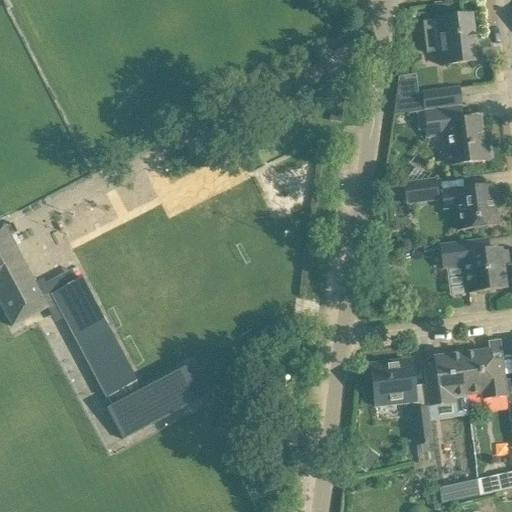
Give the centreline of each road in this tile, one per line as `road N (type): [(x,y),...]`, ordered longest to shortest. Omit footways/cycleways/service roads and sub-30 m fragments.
road 1 (residential): [(345,332),(388,0)]
road 2 (residential): [(320,511),(345,332)]
road 3 (residential): [(345,332),(511,316)]
